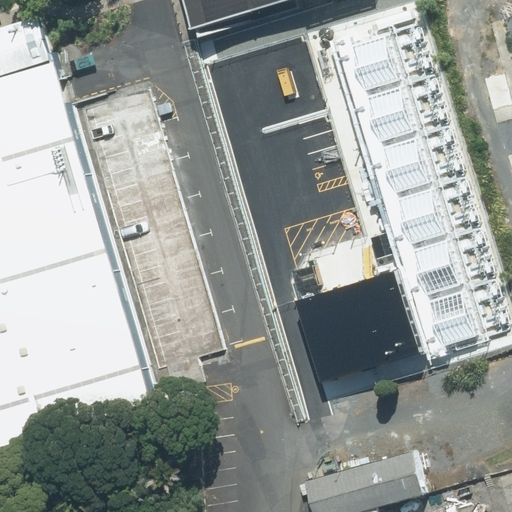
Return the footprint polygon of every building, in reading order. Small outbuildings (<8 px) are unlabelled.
[(187,0),(197,31),(299,0),(187,0)] [(388,0),(371,0),(290,25),(308,83),(405,53),(388,0)] [(511,0),(492,0),(511,69),(511,0)] [(70,114),(44,25),(0,37),(0,450),(157,404),(70,114)] [(296,86),(281,28),(220,44),(235,102),(296,86)] [(269,157),(424,110),(411,67),(256,114),(269,157)] [(511,102),(506,76),(482,81),(489,112),(511,106),(511,102)] [(70,114),(157,404),(209,389),(201,359),(229,351),(152,90),(70,114)] [(424,110),(269,157),(288,221),(444,174),(424,110)] [(244,137),(227,143),(239,184),(257,179),(244,137)] [(460,233),(446,187),(295,235),(309,280),(460,233)] [(479,288),(466,247),(311,294),(323,335),(479,288)] [(496,347),(481,299),(324,346),(339,394),(496,347)] [(415,455),(308,485),(315,511),(361,511),(426,494),(415,455)] [(511,511),(511,466),(491,473),(501,511),(511,511)]
